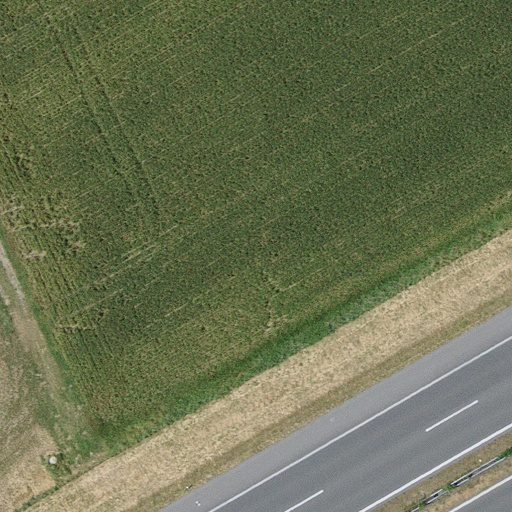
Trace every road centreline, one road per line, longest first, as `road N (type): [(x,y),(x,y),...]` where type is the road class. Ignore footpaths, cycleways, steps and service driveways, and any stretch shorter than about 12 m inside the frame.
road 1 (motorway): [(511,382),(287,511)]
road 2 (track): [(0,297),(77,462)]
